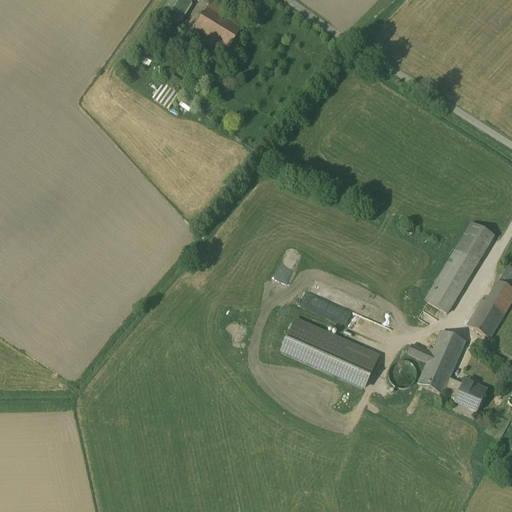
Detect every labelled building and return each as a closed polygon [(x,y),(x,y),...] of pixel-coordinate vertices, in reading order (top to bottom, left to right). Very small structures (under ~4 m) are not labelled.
[(193,0),(171,0),(163,13),(179,23),(193,0)] [(221,20),(207,11),(194,32),(208,40),(221,20)] [(241,32),(221,20),(208,40),(228,53),(241,32)] [(184,87),(171,78),(165,85),(179,94),(184,87)] [(278,213),(274,222),(288,227),(291,218),(278,213)] [(471,226),(456,252),(477,265),(493,239),(471,226)] [(456,252),(425,303),(446,316),(477,265),(456,252)] [(511,270),(508,268),(498,284),(511,292),(511,270)] [(511,302),(511,292),(498,284),(486,305),(504,316),(511,302)] [(486,305),(482,303),(467,328),(489,341),(504,316),(486,305)] [(377,358),(297,322),(282,355),(363,391),(377,358)] [(388,338),(390,332),(374,328),(373,335),(388,338)] [(441,333),(431,356),(427,365),(418,387),(441,397),(442,396),(447,384),(465,344),(441,333)] [(431,356),(411,347),(407,356),(427,365),(431,356)] [(404,364),(402,364),(399,364),(396,365),(394,367),(393,368),(392,369),(390,371),(390,372),(389,374),(389,376),(388,378),(389,380),(389,381),(389,383),(390,384),(391,386),(392,387),(393,388),(395,389),(397,391),(398,391),(401,392),(403,392),(406,391),(408,390),(410,389),(411,389),(412,387),(413,386),(414,385),(415,384),(415,383),(416,381),(416,379),(416,378),(416,376),(416,375),(415,373),(415,372),(414,370),(412,369),(411,367),(409,366),(407,365),(404,364)] [(486,392),(464,383),(461,390),(455,402),(454,405),(476,415),(486,392)] [(447,384),(442,396),(455,402),(461,390),(447,384)]
